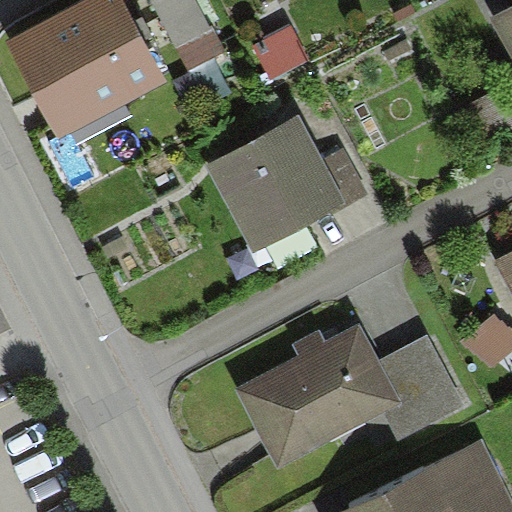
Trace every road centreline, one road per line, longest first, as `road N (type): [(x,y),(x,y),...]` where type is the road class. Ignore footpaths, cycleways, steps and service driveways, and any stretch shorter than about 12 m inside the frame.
road 1 (residential): [(511,174),(102,394)]
road 2 (tertiary): [(0,188),(102,394)]
road 3 (tertiary): [(102,394),(161,511)]
